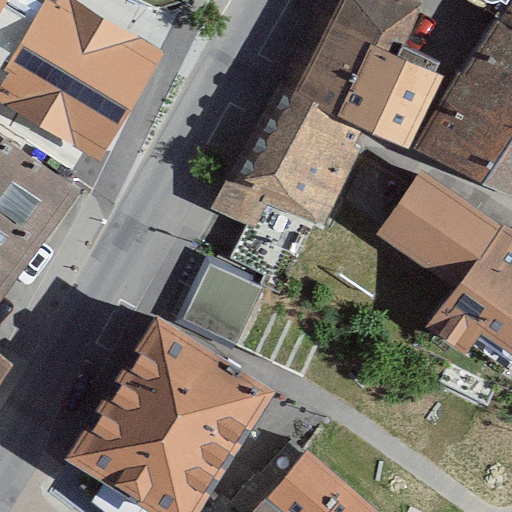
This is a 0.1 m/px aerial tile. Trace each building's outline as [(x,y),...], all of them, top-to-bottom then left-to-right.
[(129,50),(34,0),(21,0),(0,39),(0,87),(84,133),(129,50)] [(511,15),(469,87),(424,68),(445,18),(409,0),(325,0),(211,218),(316,246),(361,135),(511,185),(511,15)] [(0,146),(0,284),(66,196),(0,146)] [(420,179),(378,242),(456,294),(498,231),(420,179)] [(511,240),(498,231),(456,294),(426,333),(466,362),(482,340),(511,362),(511,240)] [(240,343),(268,284),(212,257),(184,316),(240,343)] [(191,511),(262,398),(139,322),(52,463),(132,511),(191,511)] [(393,511),(308,441),(247,511),(393,511)]
